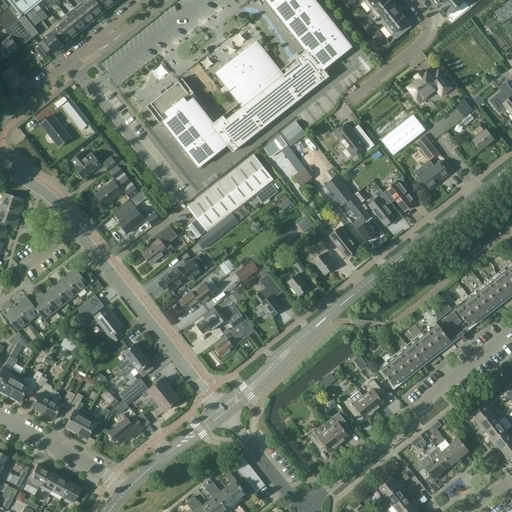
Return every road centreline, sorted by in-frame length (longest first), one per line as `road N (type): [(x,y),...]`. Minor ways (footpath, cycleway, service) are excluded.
road 1 (tertiary): [(221,413),(511,169)]
road 2 (residential): [(308,509),(419,418),(438,387),(511,331)]
road 3 (residential): [(221,413),(76,229)]
road 4 (residential): [(153,0),(0,118)]
road 5 (residential): [(0,419),(124,493)]
road 6 (residential): [(411,0),(426,19),(421,42),(351,98)]
road 7 (residential): [(308,509),(221,413)]
road 8 (tertiary): [(124,493),(221,413)]
